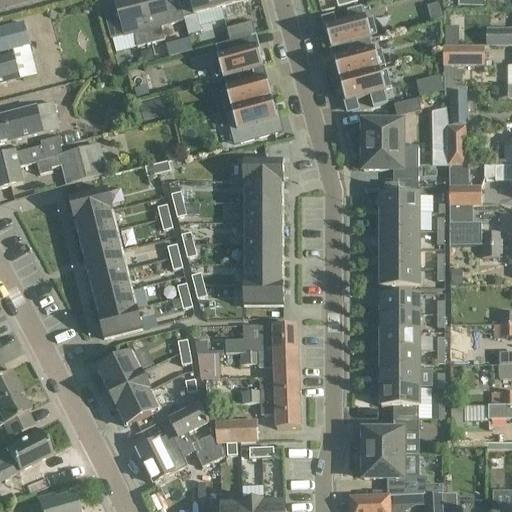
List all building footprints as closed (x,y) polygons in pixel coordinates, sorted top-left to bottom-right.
[(151,45),(139,0),(113,0),(116,7),(103,11),(111,42),(134,35),(138,49),(151,45)] [(139,0),(151,45),(165,42),(161,28),(184,22),(178,0),(139,0)] [(221,10),(218,0),(190,0),(195,17),(221,10)] [(218,0),(221,10),(248,3),(246,0),(218,0)] [(356,0),(335,0),(338,8),(357,3),(356,0)] [(362,20),(359,9),(362,9),(361,8),(346,11),(347,12),(349,12),(352,22),(325,29),(331,50),(358,43),(367,41),(372,40),(371,37),(377,36),(372,19),(366,21),(366,19),(362,20)] [(0,85),(20,80),(37,75),(30,48),(31,48),(24,24),(0,30),(0,56),(13,53),(13,55),(0,58),(0,85)] [(253,24),(226,31),(229,43),(256,36),(253,24)] [(511,30),(485,30),(485,48),(511,48),(511,30)] [(370,52),(367,41),(358,43),(360,54),(334,61),(339,82),(380,72),(379,69),(385,67),(381,51),(375,53),(374,51),(370,52)] [(231,55),(228,44),(230,44),(230,43),(215,47),(215,48),(218,47),(221,58),(217,59),(217,61),(212,63),(216,79),(222,77),(222,80),(226,79),(263,69),(257,48),(231,55)] [(484,47),(443,48),(443,68),(484,67),(484,47)] [(239,87),(236,76),(263,69),(226,79),(229,89),(225,90),(226,93),(220,94),(224,110),(230,109),(231,111),(272,101),(266,79),(239,87)] [(451,71),(450,85),(461,86),(463,72),(451,71)] [(381,74),(380,72),(339,82),(345,104),(372,96),(375,107),(372,108),(372,109),(387,105),(387,104),(384,104),(382,94),(386,93),(385,90),(391,89),(387,73),(381,74)] [(420,99),(444,93),(441,79),(416,85),(420,99)] [(511,86),(498,86),(498,100),(511,99),(511,86)] [(451,95),(451,128),(466,128),(468,127),(467,95),(451,95)] [(144,123),(167,117),(162,100),(140,106),(144,123)] [(274,134),(271,123),(277,121),(272,101),(231,111),(232,115),(226,116),(234,146),(277,134),(277,133),(274,134)] [(418,101),(394,107),(397,119),(421,113),(418,101)] [(0,146),(43,135),(60,130),(53,105),(36,109),(0,118),(0,146)] [(359,148),(402,148),(402,124),(362,124),(362,133),(359,133),(359,148)] [(451,128),(448,128),(449,168),(466,168),(466,128),(451,128)] [(101,179),(107,178),(99,147),(62,156),(60,148),(62,147),(60,139),(40,144),(41,149),(15,155),(0,158),(0,190),(23,185),(19,168),(37,164),(40,177),(52,174),(51,170),(61,168),(66,187),(101,178),(101,179)] [(417,184),(417,148),(402,148),(359,148),(359,163),(363,163),(363,172),(392,172),(392,184),(417,184)] [(157,167),(159,176),(171,174),(168,164),(157,167)] [(245,185),(283,185),(283,164),(245,164),(245,185)] [(147,179),(159,176),(157,167),(145,170),(147,179)] [(511,167),(484,168),(484,180),(495,180),(495,183),(511,182),(511,167)] [(449,168),(449,208),(471,208),(481,208),(481,188),(468,188),(468,168),(466,168),(449,168)] [(417,196),(417,184),(392,184),(384,184),(384,196),(380,196),(380,215),(418,215),(418,196),(417,196)] [(245,206),(282,206),(282,186),(283,186),(283,185),(245,185),(245,186),(245,206)] [(75,222),(112,213),(107,192),(70,201),(75,222)] [(174,209),(184,206),(181,195),(171,197),(174,209)] [(184,206),(174,209),(177,220),(187,218),(184,206)] [(245,226),(282,226),(282,206),(245,206),(245,226)] [(160,222),(170,219),(167,208),(157,210),(160,222)] [(471,226),(471,208),(449,208),(449,248),(502,248),(501,235),(482,235),(482,226),(471,226)] [(112,213),(75,222),(75,223),(76,223),(81,242),(116,233),(111,214),(112,214),(112,213)] [(418,215),(380,215),(380,233),(419,233),(418,215)] [(170,219),(160,222),(163,233),(173,231),(170,219)] [(246,247),(282,247),(282,226),(245,226),(246,247)] [(116,233),(81,242),(85,261),(121,253),(116,233)] [(419,233),(380,233),(381,251),(419,251),(419,233)] [(184,249),(194,247),(191,235),(181,238),(184,249)] [(170,261),(180,259),(177,247),(167,250),(170,261)] [(194,247),(184,249),(187,261),(197,259),(194,247)] [(246,267),(282,267),(282,247),(246,247),(246,267)] [(502,260),(502,248),(449,248),(449,249),(480,249),(480,260),(484,260),(502,260)] [(419,251),(381,251),(381,270),(419,269),(419,251)] [(121,253),(85,261),(90,281),(126,272),(121,253)] [(180,259),(170,261),(173,273),(183,271),(180,259)] [(282,267),(246,267),(246,287),(245,287),(283,287),(283,286),(282,286),(282,267)] [(419,269),(381,270),(381,289),(419,288),(419,269)] [(126,272),(90,281),(95,301),(131,292),(126,272)] [(194,290),(204,288),(201,276),(191,278),(194,290)] [(180,301),(190,298),(187,287),(177,289),(180,301)] [(283,287),(245,287),(245,309),(283,309),(283,287)] [(204,288),(194,290),(197,302),(207,299),(204,288)] [(131,292),(95,301),(100,320),(99,320),(100,321),(137,312),(137,311),(136,311),(136,310),(131,292)] [(381,316),(419,316),(419,297),(381,297),(381,316)] [(190,298),(180,301),(183,312),(193,310),(190,298)] [(137,312),(100,321),(105,342),(142,332),(137,312)] [(511,328),(511,315),(499,315),(499,327),(494,327),(494,329),(511,328)] [(419,316),(381,316),(381,334),(419,334),(419,316)] [(231,356),(298,353),(297,327),(257,329),(257,342),(231,343),(231,356)] [(511,328),(494,329),(494,339),(511,339),(511,328)] [(419,334),(381,334),(381,353),(419,352),(419,334)] [(180,356),(190,354),(187,343),(178,344),(180,356)] [(419,352),(381,353),(381,371),(419,371),(419,352)] [(275,379),(299,378),(298,353),(231,356),(240,356),(240,368),(259,367),(259,371),(274,370),(275,379)] [(190,354),(180,356),(182,368),(192,366),(190,354)] [(198,355),(199,382),(221,381),(220,354),(198,355)] [(107,392),(142,375),(141,374),(140,374),(131,356),(98,372),(107,390),(107,391),(107,392)] [(503,367),(511,366),(511,358),(503,359),(503,367)] [(0,403),(21,393),(11,374),(7,375),(2,366),(0,367),(0,403)] [(511,366),(503,367),(498,367),(499,389),(509,389),(509,381),(511,380),(511,366)] [(419,371),(381,371),(381,389),(419,389),(419,371)] [(116,410),(150,393),(142,375),(107,392),(116,410)] [(299,378),(275,379),(275,393),(260,393),(260,405),(300,404),(299,378)] [(197,394),(195,382),(185,384),(187,396),(197,394)] [(419,389),(381,389),(381,408),(393,408),(394,420),(419,420),(419,408),(419,389)] [(21,393),(0,403),(0,428),(2,427),(7,438),(33,425),(27,415),(31,413),(21,393)] [(150,393),(116,410),(116,411),(117,410),(126,429),(159,413),(150,394),(151,394),(150,393)] [(260,405),(260,393),(242,394),(242,406),(260,405)] [(491,407),(511,406),(511,394),(491,395),(491,407)] [(300,404),(260,405),(261,418),(276,418),(276,431),(301,430),(300,404)] [(169,421),(178,439),(178,440),(188,435),(209,424),(200,405),(169,421)] [(511,406),(491,407),(491,408),(488,408),(488,422),(511,421),(511,406)] [(463,408),(450,408),(451,443),(463,443),(463,408)] [(419,420),(394,420),(394,432),(364,432),(364,442),(360,442),(361,456),(403,456),(403,433),(419,433),(419,420)] [(222,445),(257,444),(256,422),(215,424),(216,445),(222,445)] [(0,483),(53,457),(41,433),(0,453),(0,483)] [(193,446),(188,435),(178,440),(178,439),(168,444),(165,437),(137,451),(154,485),(175,474),(171,465),(195,453),(192,447),(193,446)] [(203,471),(223,462),(212,438),(193,446),(192,447),(195,453),(203,471)] [(511,511),(511,445),(485,445),(485,457),(511,457),(511,511)] [(237,446),(227,446),(227,458),(237,458),(237,446)] [(250,461),(262,460),(261,450),(249,451),(250,461)] [(261,450),(262,460),(274,460),(273,450),(261,450)] [(364,471),(364,480),(390,480),(390,498),(426,497),(426,479),(403,479),(403,456),(361,456),(361,471),(364,471)] [(77,511),(73,495),(55,500),(54,497),(38,501),(39,505),(28,508),(28,511),(77,511)] [(441,511),(441,497),(441,496),(423,497),(423,511),(441,511)] [(441,511),(456,511),(456,496),(441,496),(441,497),(441,511)] [(391,511),(391,500),(390,500),(390,497),(349,500),(349,511),(391,511)] [(391,500),(391,511),(408,511),(414,508),(413,499),(391,500)]
